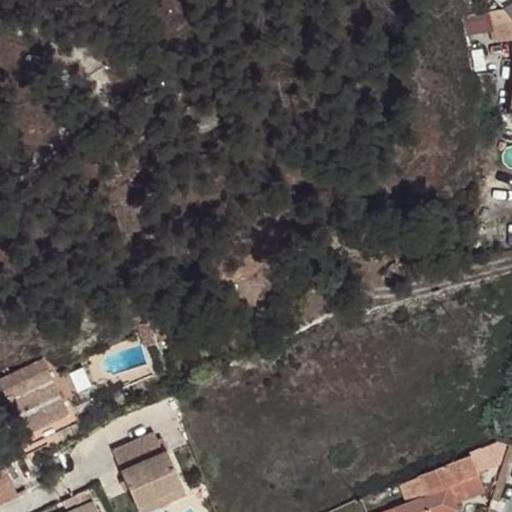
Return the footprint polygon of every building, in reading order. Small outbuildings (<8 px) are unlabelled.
[(511,40),(511,19),(503,9),(487,13),(493,42),(511,40)] [(222,106),(213,97),(209,98),(223,110),(224,110),(226,107),(223,105),(222,106)] [(216,113),(221,111),(223,110),(209,98),(208,98),(203,100),(204,101),(189,106),(164,115),(167,122),(172,121),(178,118),(182,128),(196,123),(197,126),(218,118),(216,113)] [(182,128),(178,118),(172,121),(176,130),(182,128)] [(200,133),(220,124),(218,118),(197,126),(200,133)] [(257,267),(256,264),(269,256),(284,246),(269,222),(240,241),(239,240),(231,243),(232,245),(222,250),(199,268),(210,284),(214,289),(218,286),(238,272),(241,276),(255,269),(257,267)] [(422,266),(418,256),(410,258),(422,266)] [(422,269),(422,266),(410,258),(391,264),(384,277),(390,279),(395,272),(400,269),(402,275),(422,269)] [(177,324),(193,311),(177,292),(146,315),(160,342),(180,329),(177,324)] [(152,333),(148,321),(137,326),(141,337),(152,333)] [(155,343),(152,333),(141,337),(144,347),(155,343)] [(68,413),(42,358),(0,378),(0,385),(13,412),(6,416),(12,428),(19,425),(23,434),(68,413)] [(23,434),(19,425),(12,428),(17,438),(23,434)] [(181,484),(166,450),(162,452),(153,432),(111,450),(120,468),(136,505),(181,484)] [(492,467),(484,446),(472,450),(468,452),(469,455),(476,473),(492,467)] [(454,502),(448,487),(461,481),(477,475),(476,473),(469,455),(418,475),(420,478),(401,485),(407,502),(391,509),(392,511),(452,511),(457,510),(454,502)] [(0,502),(17,495),(4,468),(0,469),(0,502)] [(483,490),(477,475),(461,481),(448,487),(454,502),(483,490)] [(138,511),(141,511),(185,492),(181,484),(136,505),(138,511)] [(93,501),(88,489),(73,496),(78,507),(88,503),(93,501)] [(68,511),(78,507),(73,496),(69,498),(62,501),(66,511),(68,511)] [(97,511),(93,501),(88,503),(91,511),(97,511)] [(91,511),(88,503),(78,507),(68,511),(91,511)]
